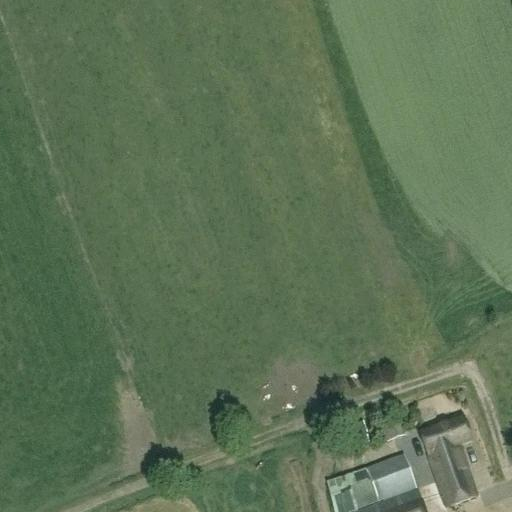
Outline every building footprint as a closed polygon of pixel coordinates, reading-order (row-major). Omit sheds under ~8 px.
[(398,420),(383,425),(388,444),(404,439),(398,420)] [(364,422),(339,429),(344,451),(370,445),(364,422)] [(420,438),(446,510),(477,499),(458,448),(472,443),(464,422),(420,438)] [(416,491),(404,459),(326,487),(335,511),(359,511),(416,491)] [(383,511),(422,511),(418,500),(383,511)]
